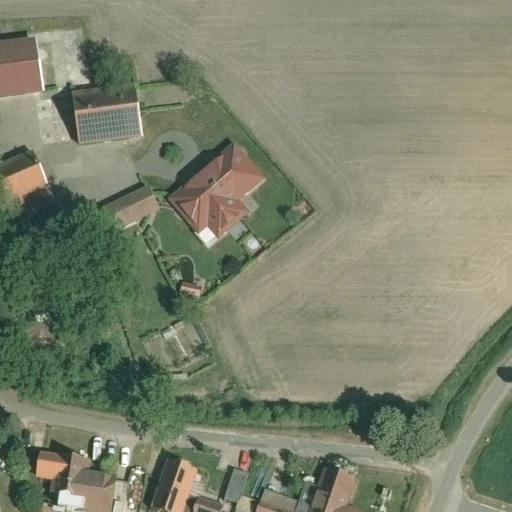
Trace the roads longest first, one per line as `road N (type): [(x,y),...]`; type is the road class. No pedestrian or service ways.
road 1 (residential): [(437,485),(412,465),(0,405)]
road 2 (residential): [(511,369),(437,485)]
